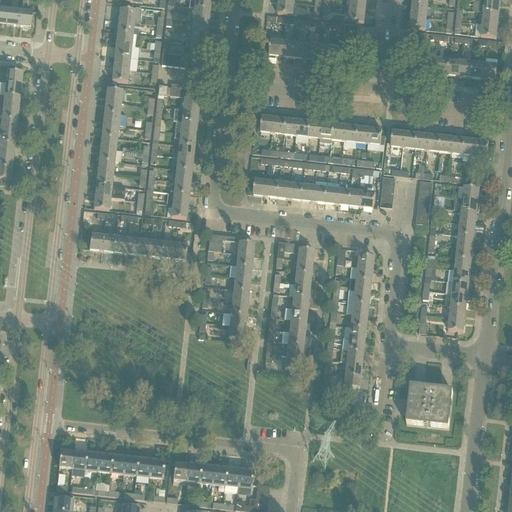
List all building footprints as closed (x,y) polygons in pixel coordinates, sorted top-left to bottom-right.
[(189,0),(189,10),(195,11),(210,12),(211,0),(208,0),(189,0)] [(353,0),(351,0),(351,12),(366,13),(367,1),(353,0)] [(478,14),(484,15),(499,17),(500,5),(485,3),(479,2),(478,14)] [(294,6),(279,4),(278,16),(293,18),(294,6)] [(413,6),(411,18),(427,19),(428,8),(413,6)] [(120,11),(118,23),(134,25),(140,26),(141,10),(136,10),(135,13),(120,11)] [(208,24),(210,12),(195,11),(193,22),(208,24)] [(6,27),(18,28),(19,13),(7,12),(6,27)] [(366,13),(351,12),(349,24),(365,26),(366,13)] [(19,13),(18,28),(30,30),(32,15),(19,13)] [(484,15),(483,27),(498,29),(499,17),(484,15)] [(427,19),(411,18),(410,31),(425,33),(427,19)] [(193,22),(192,34),(207,36),(208,24),(193,22)] [(118,23),(117,35),(133,37),(138,38),(139,26),(134,25),(118,23)] [(476,26),(475,38),(481,39),(486,40),(496,41),(498,29),(483,27),(476,26)] [(206,48),(207,36),(192,34),(191,46),(206,48)] [(117,35),(116,47),(131,49),(133,37),(117,35)] [(269,58),(281,59),(283,44),(271,43),(269,58)] [(281,59),(293,60),(295,45),(283,44),(281,59)] [(182,45),(181,50),(183,50),(182,58),(186,58),(189,58),(192,59),(198,59),(204,60),(206,48),(191,46),(182,45)] [(293,60),(305,62),(307,47),(295,45),(293,60)] [(116,47),(114,59),(130,61),(137,62),(139,50),(131,49),(116,47)] [(305,62),(317,63),(318,48),(307,47),(305,62)] [(317,63),(329,64),(330,49),(318,48),(317,63)] [(330,49),(329,64),(341,66),(341,63),(342,57),(343,51),(330,49)] [(449,62),(447,78),(459,79),(461,64),(461,59),(449,58),(449,62)] [(114,59),(113,71),(129,73),(136,74),(137,62),(130,61),(114,59)] [(423,75),(435,76),(437,61),(425,60),(424,66),(423,72),(423,75)] [(435,76),(447,78),(449,62),(437,61),(435,76)] [(459,79),(471,80),(473,65),(461,64),(459,79)] [(471,80),(483,82),(485,66),(473,65),(471,80)] [(485,66),(483,82),(495,83),(497,68),(485,66)] [(129,73),(113,71),(112,83),(127,85),(129,73)] [(7,73),(6,85),(21,87),(22,75),(7,73)] [(6,85),(4,97),(19,99),(21,87),(6,85)] [(163,98),(165,98),(166,98),(167,91),(167,89),(159,88),(158,97),(159,97),(163,98)] [(107,91),(105,103),(121,105),(122,93),(107,91)] [(4,97),(3,109),(18,111),(19,99),(4,97)] [(184,100),(182,112),(198,114),(199,102),(194,101),(188,100),(184,100)] [(105,103),(104,115),(120,117),(121,105),(105,103)] [(3,109),(2,121),(17,123),(18,111),(3,109)] [(174,111),(173,123),(175,123),(181,124),(197,126),(198,114),(182,112),(174,111)] [(104,115),(103,127),(118,129),(120,117),(104,115)] [(260,134),(273,136),(274,121),(262,119),(260,134)] [(2,121),(0,133),(15,135),(17,123),(2,121)] [(273,136),(285,137),(286,122),(274,121),(273,136)] [(285,137),(296,138),(298,123),(286,122),(285,137)] [(175,123),(174,135),(179,136),(195,138),(197,126),(181,124),(175,123)] [(296,138),(296,145),(308,146),(308,140),(310,125),(298,123),(296,138)] [(308,140),(320,141),(322,126),(310,125),(308,140)] [(320,141),(320,145),(332,147),(332,143),(334,127),(322,126),(320,141)] [(103,127),(101,139),(117,141),(118,129),(103,127)] [(332,143),(344,144),(346,129),(334,127),(332,143)] [(344,144),(356,145),(358,130),(346,129),(344,144)] [(356,145),(368,146),(370,131),(358,130),(356,145)] [(382,133),(370,131),(368,146),(384,148),(385,139),(381,139),(382,133)] [(0,133),(0,135),(0,144),(14,146),(15,135),(0,133)] [(392,140),(391,149),(403,150),(404,135),(392,134),(392,140)] [(174,135),(174,140),(179,141),(178,148),(194,150),(195,138),(179,136),(174,135)] [(403,150),(415,152),(416,137),(404,135),(403,150)] [(415,152),(427,153),(428,138),(416,137),(415,152)] [(427,153),(439,154),(440,139),(428,138),(427,153)] [(101,139),(100,151),(116,153),(117,141),(101,139)] [(439,154),(450,156),(452,141),(440,139),(439,154)] [(450,156),(462,157),(464,142),(452,141),(450,156)] [(462,157),(474,158),(476,143),(464,142),(462,157)] [(476,143),(474,158),(486,160),(488,145),(476,143)] [(0,144),(0,157),(13,159),(14,146),(0,144)] [(178,148),(177,160),(193,162),(194,150),(178,148)] [(152,149),(151,157),(157,158),(161,158),(161,152),(157,152),(158,150),(152,149)] [(100,151),(99,163),(114,165),(116,153),(100,151)] [(0,157),(0,169),(11,171),(13,159),(0,157)] [(177,160),(175,172),(191,174),(193,162),(177,160)] [(99,163),(97,175),(113,177),(114,165),(99,163)] [(11,171),(0,169),(0,181),(10,183),(11,171)] [(175,172),(174,184),(190,185),(191,174),(175,172)] [(365,177),(364,185),(369,186),(372,186),(373,178),(377,179),(378,173),(374,173),(365,172),(365,177)] [(97,175),(96,187),(112,189),(113,177),(97,175)] [(253,198),(266,199),(267,184),(255,182),(253,198)] [(174,184),(173,196),(189,197),(190,185),(174,184)] [(266,199),(277,200),(279,185),(267,184),(266,199)] [(277,200),(289,202),(291,186),(279,185),(277,200)] [(289,202),(301,203),(303,188),(291,186),(289,202)] [(96,187),(95,199),(110,201),(124,202),(125,190),(112,189),(96,187)] [(301,203),(313,204),(315,189),(303,188),(301,203)] [(313,204),(325,206),(327,190),(315,189),(313,204)] [(459,189),(458,201),(462,201),(478,203),(479,190),(464,189),(459,189)] [(325,206),(337,207),(339,192),(327,190),(325,206)] [(337,207),(349,208),(351,193),(339,192),(337,207)] [(349,208),(361,209),(363,194),(351,193),(349,208)] [(363,194),(361,209),(373,211),(375,196),(363,194)] [(173,196),(171,208),(187,209),(189,197),(173,196)] [(446,199),(440,198),(439,207),(433,207),(433,211),(444,212),(446,199)] [(110,201),(95,199),(93,211),(109,213),(110,201)] [(461,213),(462,201),(455,200),(454,212),(461,213)] [(462,201),(461,213),(476,215),(476,214),(478,215),(479,207),(477,207),(478,203),(462,201)] [(187,209),(171,208),(170,220),(186,222),(187,209)] [(461,213),(460,225),(475,227),(476,215),(461,213)] [(460,225),(458,237),(474,239),(475,227),(460,225)] [(89,252),(101,253),(103,238),(90,237),(89,252)] [(238,245),(237,257),(252,258),(254,246),(244,245),(244,241),(209,237),(208,253),(214,254),(221,254),(222,243),(238,245)] [(458,237),(457,249),(472,250),(474,239),(458,237)] [(101,253),(113,255),(115,240),(103,238),(101,253)] [(113,255),(125,256),(127,241),(115,240),(113,255)] [(174,246),(172,262),(185,263),(187,248),(186,248),(187,242),(175,240),(174,246)] [(125,256),(137,257),(138,242),(127,241),(125,256)] [(137,257),(149,259),(150,244),(138,242),(137,257)] [(149,259),(161,260),(162,245),(150,244),(149,259)] [(161,260),(172,262),(174,246),(162,245),(161,260)] [(278,245),(276,260),(282,261),(283,261),(284,254),(285,254),(298,256),(297,263),(312,265),(314,253),(301,251),(302,247),(278,245)] [(457,249),(456,261),(471,262),(472,250),(457,249)] [(338,251),(336,267),(342,268),(343,268),(345,252),(338,251)] [(237,257),(235,269),(251,270),(252,258),(237,257)] [(358,258),(357,270),(372,272),(373,259),(358,258)] [(456,261),(454,273),(470,274),(471,262),(456,261)] [(297,263),(296,275),(311,277),(312,265),(297,263)] [(235,269),(234,280),(250,282),(251,270),(235,269)] [(357,270),(355,282),(370,283),(372,272),(357,270)] [(454,273),(453,285),(468,286),(470,274),(454,273)] [(296,275),(294,287),(309,289),(311,277),(296,275)] [(234,280),(233,292),(248,294),(250,282),(234,280)] [(355,282),(354,294),(369,295),(370,283),(355,282)] [(274,285),(273,293),(278,294),(279,289),(289,290),(289,287),(279,286),(279,285),(274,285)] [(453,285),(452,296),(467,298),(468,286),(453,285)] [(294,287),(293,299),(308,301),(309,289),(294,287)] [(233,292),(231,304),(247,306),(248,294),(233,292)] [(354,294),(353,306),(368,307),(369,295),(354,294)] [(452,296),(450,308),(466,310),(467,298),(452,296)] [(293,299),(292,311),(307,312),(308,301),(293,299)] [(231,304),(230,316),(246,318),(247,306),(231,304)] [(353,306),(351,318),(366,319),(368,307),(353,306)] [(450,308),(449,320),(464,322),(466,310),(450,308)] [(292,311),(290,323),(305,324),(307,312),(292,311)] [(230,316),(229,328),(244,330),(246,318),(230,316)] [(426,318),(421,317),(419,336),(426,337),(428,326),(425,326),(426,318)] [(351,318),(350,329),(365,331),(366,319),(351,318)] [(464,322),(449,320),(448,333),(463,334),(464,322)] [(290,323),(289,335),(304,336),(305,324),(290,323)] [(244,330),(229,328),(227,340),(243,342),(244,330)] [(350,329),(349,341),(363,343),(365,331),(350,329)] [(289,335),(288,347),(303,348),(304,336),(289,335)] [(349,341),(347,353),(362,355),(363,343),(349,341)] [(288,347),(286,358),(301,360),(303,348),(288,347)] [(347,353),(346,365),(361,367),(362,355),(347,353)] [(301,360),(286,358),(285,371),(300,372),(301,360)] [(346,365),(345,377),(359,379),(361,367),(346,365)] [(345,377),(343,389),(358,391),(359,379),(345,377)] [(358,391),(343,389),(342,401),(357,403),(358,391)] [(410,389),(407,417),(406,427),(448,431),(452,394),(410,389)] [(58,470),(72,471),(73,455),(60,453),(58,470)] [(72,471),(71,478),(84,480),(84,472),(86,456),(73,455),(72,471)] [(84,472),(97,474),(99,457),(86,456),(84,472)] [(97,474),(110,475),(112,459),(99,457),(97,474)] [(110,475),(123,477),(125,460),(112,459),(110,475)] [(123,477),(136,478),(137,462),(125,460),(123,477)] [(136,478),(148,480),(150,463),(137,462),(136,478)] [(150,463),(148,480),(162,481),(164,465),(150,463)] [(173,482),(186,484),(188,467),(174,466),(173,482)] [(186,484),(199,485),(201,469),(188,467),(186,484)] [(199,485),(212,487),(213,470),(201,469),(199,485)] [(212,487),(224,488),(226,472),(213,470),(212,487)] [(224,488),(224,494),(237,496),(237,490),(239,473),(226,472),(224,488)] [(239,473),(237,490),(250,491),(252,475),(239,473)] [(55,496),(53,511),(71,511),(73,503),(71,503),(72,498),(67,497),(65,497),(55,496)] [(234,511),(253,511),(254,509),(255,504),(255,502),(249,501),(248,508),(244,507),(244,506),(236,505),(234,511)]
